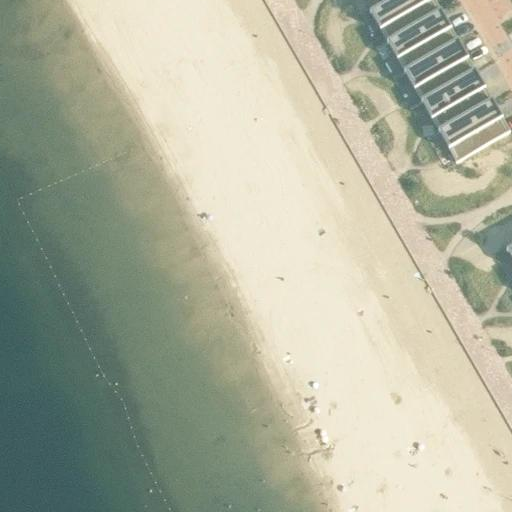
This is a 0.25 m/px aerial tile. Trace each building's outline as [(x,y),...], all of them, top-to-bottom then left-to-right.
[(432,0),(390,0),(369,13),(380,32),(386,28),(393,39),(386,43),(386,44),(440,13),(432,0)] [(440,13),(386,44),(397,62),(404,58),(410,69),(403,73),(403,74),(457,43),(440,13)] [(457,43),(403,74),(414,92),(421,88),(427,98),(420,102),(421,103),(474,73),(457,43)] [(474,73),(421,103),(431,122),(438,118),(444,128),(437,132),(438,133),(491,103),(474,73)] [(491,103),(438,133),(448,152),(455,148),(461,158),(454,162),(455,164),(509,134),(491,103)]
